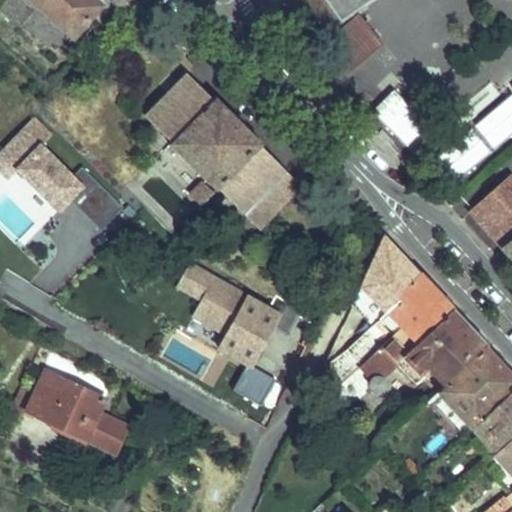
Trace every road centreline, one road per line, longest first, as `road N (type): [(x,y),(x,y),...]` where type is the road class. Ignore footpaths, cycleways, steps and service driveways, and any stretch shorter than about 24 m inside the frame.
road 1 (residential): [(357,167),(431,266),(511,351)]
road 2 (unclassified): [(357,167),(219,20)]
road 3 (residential): [(511,293),(441,222),(357,167)]
